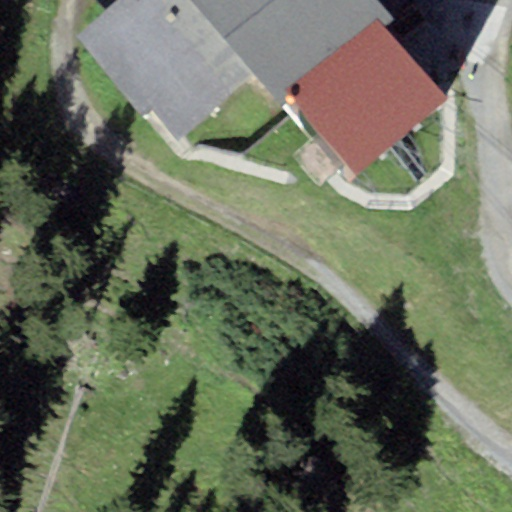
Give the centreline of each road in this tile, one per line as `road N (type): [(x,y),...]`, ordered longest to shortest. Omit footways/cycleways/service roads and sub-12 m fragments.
road 1 (track): [(511,464),(492,455),(315,267),(148,174),(96,129),(69,76),(68,0)]
road 2 (track): [(485,32),(511,212)]
